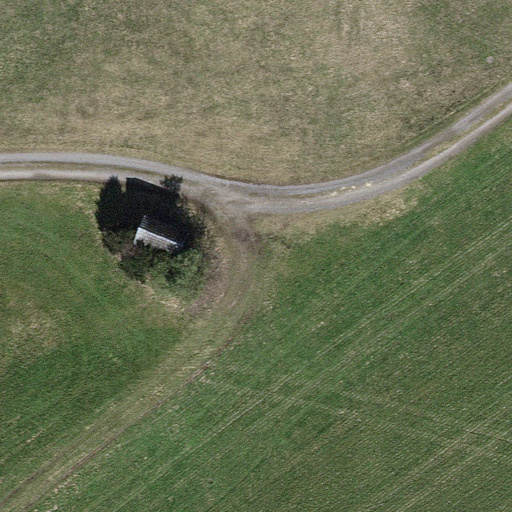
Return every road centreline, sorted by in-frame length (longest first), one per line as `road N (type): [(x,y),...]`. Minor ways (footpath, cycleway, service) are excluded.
road 1 (track): [(511,101),(403,178),(316,203),(225,199),(115,172),(0,170)]
road 2 (track): [(225,199),(262,282),(227,352),(15,511)]
